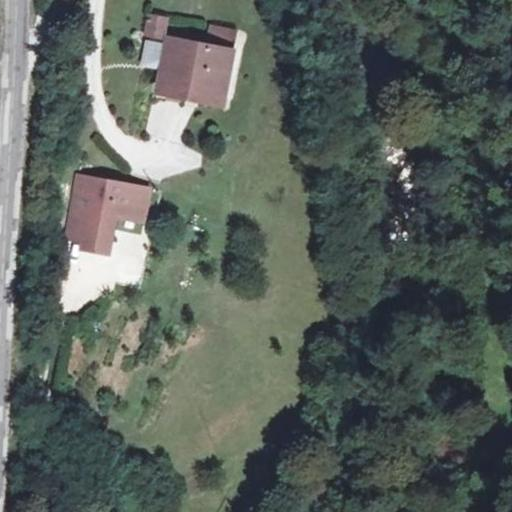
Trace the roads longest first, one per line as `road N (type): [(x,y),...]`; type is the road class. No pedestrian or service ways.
road 1 (track): [(165,111),(129,259),(92,277),(70,312),(27,479),(8,511)]
road 2 (tertiary): [(17,0),(0,358)]
